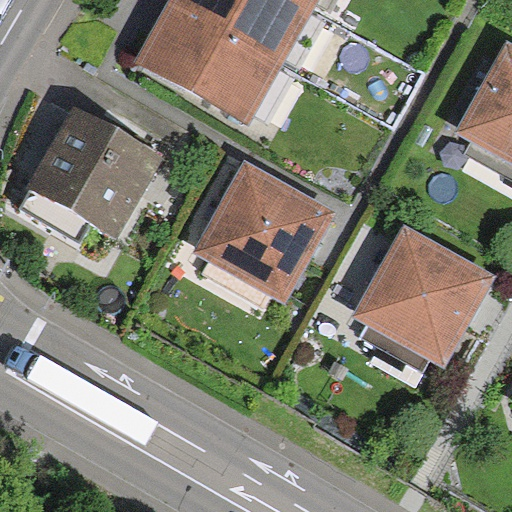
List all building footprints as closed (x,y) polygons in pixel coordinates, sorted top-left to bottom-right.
[(303,9),(286,0),(169,0),(164,11),(271,68),(303,9)] [(286,0),(303,9),(308,0),(286,0)] [(239,128),(271,68),(164,11),(132,70),(239,128)] [(450,137),(511,172),(511,59),(497,52),(450,137)] [(84,229),(107,242),(151,163),(65,115),(11,211),(74,246),(84,229)] [(189,256),(277,305),(310,248),(325,220),(237,170),(189,256)] [(348,322),(437,371),(469,314),(485,286),(396,236),(348,322)]
